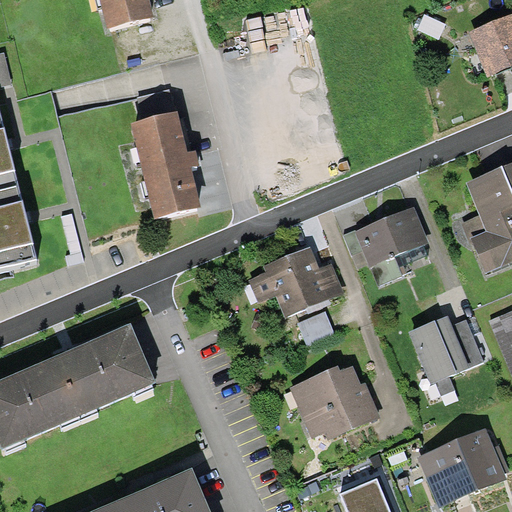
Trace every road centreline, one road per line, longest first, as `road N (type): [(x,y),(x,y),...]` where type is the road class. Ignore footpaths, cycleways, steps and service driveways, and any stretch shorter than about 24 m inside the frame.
road 1 (residential): [(511,126),(249,234)]
road 2 (residential): [(249,234),(0,337)]
road 3 (residential): [(193,0),(249,234)]
